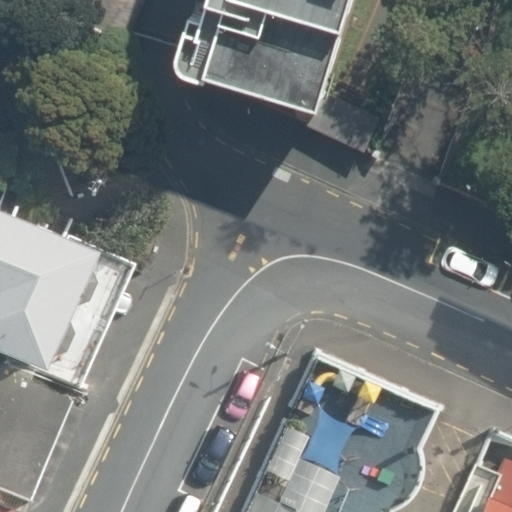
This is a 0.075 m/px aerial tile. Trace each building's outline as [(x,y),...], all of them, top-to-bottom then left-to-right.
[(147,0),(67,0),(64,11),(136,40),(147,0)] [(204,0),(195,31),(183,27),(175,55),(172,67),(171,74),(172,80),(175,83),(179,87),(184,90),(190,92),(196,94),(197,90),(311,125),(349,0),(204,0)] [(81,252),(0,215),(0,350),(30,364),(81,252)] [(441,511),(475,431),(319,362),(251,511),(441,511)] [(511,511),(511,482),(493,475),(476,511),(511,511)]
